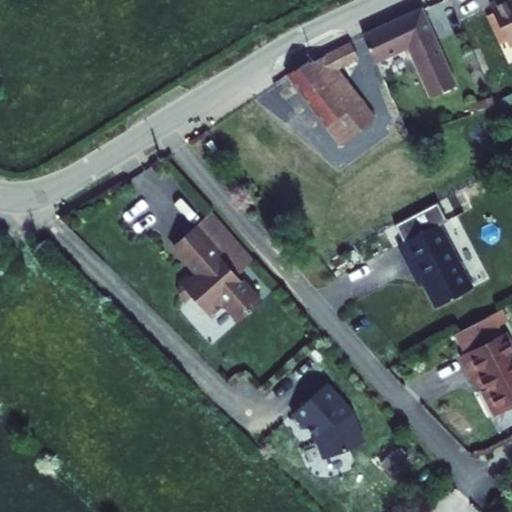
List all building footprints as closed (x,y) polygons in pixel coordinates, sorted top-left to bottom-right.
[(511,0),(496,0),(486,5),(505,47),(511,43),(511,0)] [(415,11),(377,29),(388,48),(420,32),(435,66),(446,91),(473,77),(437,1),(415,11)] [(364,33),(298,67),(337,117),(361,106),(366,81),(349,59),(372,48),(364,33)] [(389,112),(366,81),(361,106),(337,117),(353,138),(389,112)] [(403,131),(389,112),(353,138),(361,150),(403,131)] [(405,133),(403,131),(361,150),(370,160),(405,133)] [(194,227),(222,258),(239,243),(211,212),(194,227)] [(450,219),(407,240),(420,267),(425,263),(445,304),(485,284),(450,219)] [(222,258),(194,227),(174,246),(198,274),(191,280),(189,277),(182,284),(181,293),(188,301),(193,297),(211,318),(226,304),(241,321),(262,302),(222,258)] [(511,329),(475,348),(486,373),(498,366),(503,378),(495,382),(508,409),(511,406),(511,329)] [(328,382),(295,412),(307,425),(310,423),(320,434),(329,456),(366,442),(353,410),(328,382)]
